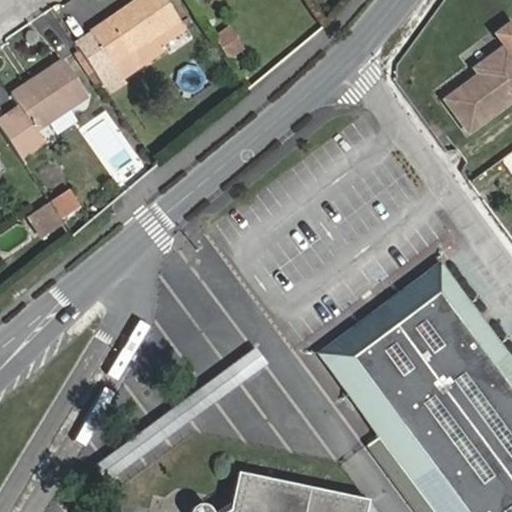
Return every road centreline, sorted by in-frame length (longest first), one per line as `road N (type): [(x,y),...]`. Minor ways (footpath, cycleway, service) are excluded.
road 1 (secondary): [(354,58),(0,349)]
road 2 (residential): [(354,58),(511,267)]
